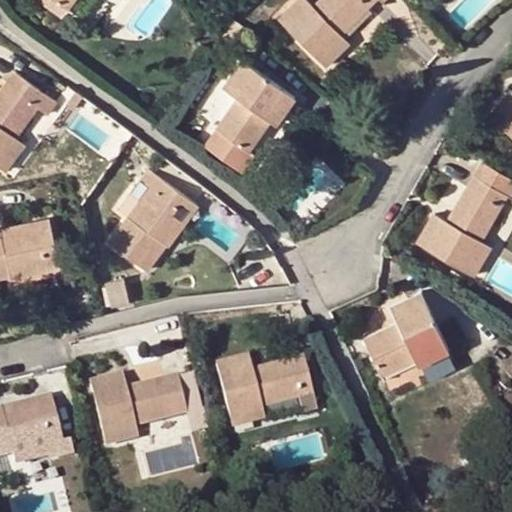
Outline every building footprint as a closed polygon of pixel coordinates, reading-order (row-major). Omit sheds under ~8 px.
[(373,0),(320,0),(313,7),(305,0),(298,0),(279,20),(325,66),(340,51),(332,43),(341,34),(373,0)] [(231,23),(223,16),(216,23),(224,30),(231,23)] [(348,42),(341,34),(332,43),(340,51),(348,42)] [(294,96),(241,60),(222,87),(237,96),(215,128),(248,151),(269,118),(265,116),(273,104),(284,111),(294,96)] [(14,136),(46,94),(15,72),(0,92),(0,167),(4,170),(17,153),(8,146),(14,136)] [(511,92),(490,116),(511,135),(511,92)] [(275,123),(284,111),(273,104),(265,116),(269,118),(275,123)] [(24,143),(14,136),(8,146),(17,153),(24,143)] [(510,196),(511,191),(511,178),(481,162),(446,222),(432,214),(416,242),(474,275),(484,256),(474,250),(479,241),(505,194),(510,196)] [(188,199),(167,184),(147,170),(116,213),(126,220),(109,244),(145,271),(164,245),(158,241),(188,199)] [(173,176),(167,184),(188,199),(197,206),(203,199),(173,176)] [(197,206),(188,199),(158,241),(164,245),(168,248),(197,206)] [(49,220),(33,223),(35,228),(1,236),(0,233),(0,277),(9,275),(7,268),(57,257),(49,220)] [(33,223),(0,230),(0,233),(1,236),(35,228),(33,223)] [(490,247),(479,241),(474,250),(484,256),(490,247)] [(60,268),(57,257),(7,268),(9,275),(10,280),(60,268)] [(123,279),(103,284),(109,308),(129,302),(123,279)] [(420,293),(396,304),(403,321),(398,323),(365,339),(381,374),(415,358),(429,352),(431,358),(447,350),(420,293)] [(390,307),(398,323),(403,321),(396,304),(390,307)] [(417,364),(431,358),(429,352),(415,358),(417,364)] [(443,375),(461,365),(454,354),(437,364),(443,375)] [(316,409),(303,357),(252,371),(248,356),(214,364),(230,427),(251,422),(248,411),(260,407),(298,397),(302,413),(316,409)] [(191,373),(176,377),(181,395),(196,391),(191,373)] [(181,395),(176,377),(125,390),(122,374),(89,382),(105,445),(125,439),(122,427),(134,425),(200,408),(196,391),(181,395)] [(60,434),(50,397),(35,400),(36,405),(3,414),(2,409),(0,409),(0,455),(13,453),(11,446),(60,434)] [(35,400),(2,409),(3,414),(36,405),(35,400)] [(263,418),(260,407),(248,411),(251,422),(263,418)] [(136,437),(134,425),(122,427),(125,439),(136,437)] [(64,451),(60,434),(11,446),(13,453),(14,456),(15,463),(64,451)] [(14,456),(13,453),(0,455),(0,476),(15,473),(11,457),(14,456)]
